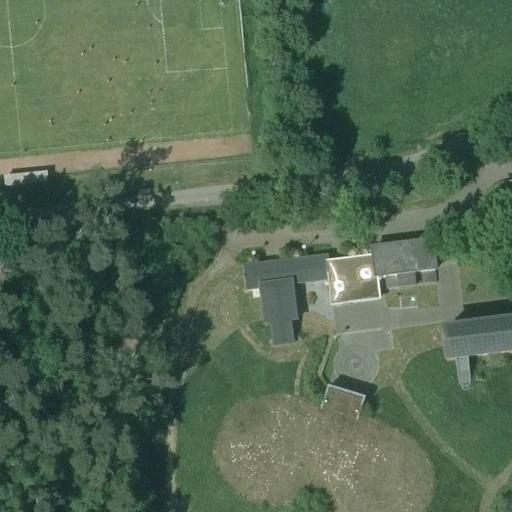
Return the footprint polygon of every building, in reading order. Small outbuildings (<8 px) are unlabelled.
[(37,173),(0,175),(0,185),(37,182),(37,173)] [(431,245),(372,252),(372,260),(375,280),(398,277),(400,289),(413,287),(412,275),(435,272),(431,245)] [(325,260),(243,270),(245,294),(258,292),(258,290),(290,286),(290,288),(328,283),(326,266),(325,260)] [(372,260),(326,266),(328,283),(331,308),(377,302),(376,292),(375,280),(372,260)] [(435,272),(412,275),(413,287),(436,284),(435,272)] [(398,277),(375,280),(376,292),(400,289),(398,277)] [(290,286),(258,290),(258,292),(262,329),(269,328),(271,350),(291,348),(288,326),(294,325),(290,288),(290,286)] [(511,326),(443,335),(447,364),(457,363),(460,387),(461,389),(463,391),(465,391),(467,391),(469,390),(470,388),(471,386),(468,362),(511,355),(511,326)] [(364,401),(328,390),(321,412),(339,418),(358,423),(364,401)]
